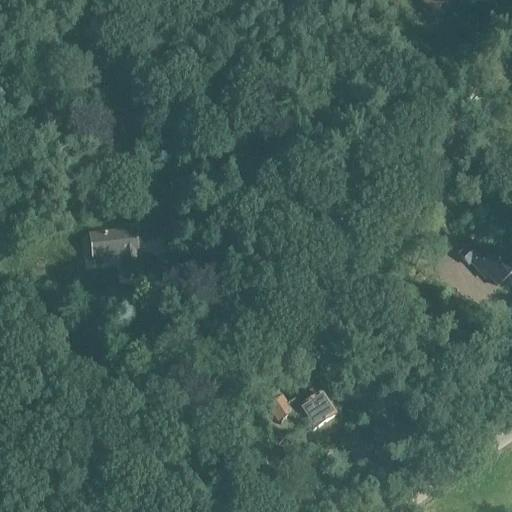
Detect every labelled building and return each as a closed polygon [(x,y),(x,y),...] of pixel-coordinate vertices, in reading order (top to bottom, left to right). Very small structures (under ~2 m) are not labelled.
[(420,0),(434,14),(447,1),(445,0),(420,0)] [(189,173),(170,176),(173,192),(191,189),(189,173)] [(452,222),(464,212),(446,191),(434,202),(452,222)] [(170,215),(159,217),(162,238),(173,236),(170,215)] [(93,259),(121,256),(123,278),(140,276),(135,234),(91,239),(93,259)] [(469,266),(475,262),(498,287),(511,274),(511,263),(499,250),(490,258),(475,242),(460,256),(469,266)] [(299,401),(288,408),(287,409),(281,400),(268,408),(279,425),(291,417),(294,421),(301,416),(313,433),(335,418),(320,396),(303,408),(299,401)]
